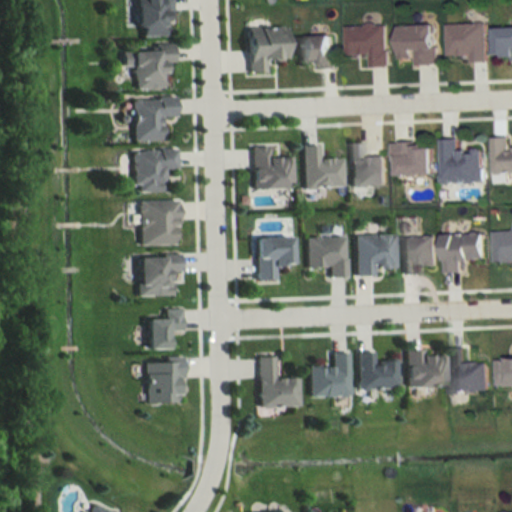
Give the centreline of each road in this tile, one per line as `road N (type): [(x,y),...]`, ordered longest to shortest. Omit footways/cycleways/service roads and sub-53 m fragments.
road 1 (residential): [(205,0),(219,403),(217,446),(186,511)]
road 2 (residential): [(209,113),(511,99)]
road 3 (residential): [(216,323),(511,308)]
